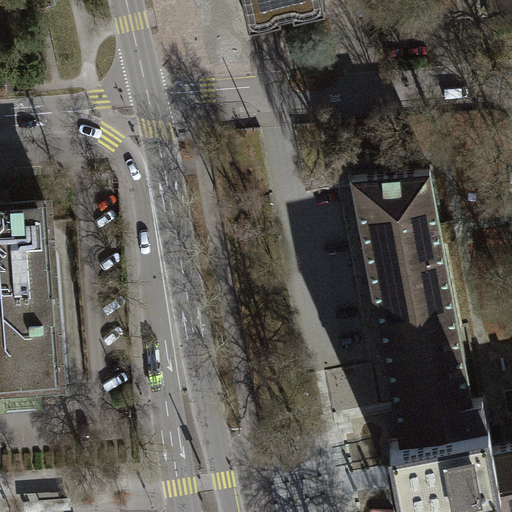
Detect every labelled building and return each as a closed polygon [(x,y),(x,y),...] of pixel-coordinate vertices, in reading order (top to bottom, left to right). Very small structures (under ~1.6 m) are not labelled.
[(13,0),(17,13),(41,8),(56,4),(55,0),(13,0)] [(244,0),(250,25),(263,22),(282,18),(281,14),(294,11),(295,15),(326,8),(324,0),(244,0)] [(493,24),(511,22),(511,0),(426,0),(427,14),(492,10),(493,24)] [(511,511),(511,440),(495,444),(490,421),(489,421),(484,395),(474,396),(432,167),(352,173),(396,411),(401,438),(390,440),(394,463),(393,466),(393,467),(388,468),(390,475),(391,481),(395,481),(398,483),(403,507),(468,494),(471,511),(511,511)] [(0,383),(13,383),(14,390),(28,389),(27,382),(40,381),(58,380),(47,200),(0,203),(0,383)] [(40,381),(27,382),(28,389),(14,390),(13,383),(0,383),(0,384),(0,409),(45,406),(40,381)] [(71,496),(24,500),(25,511),(72,508),(71,496)]
